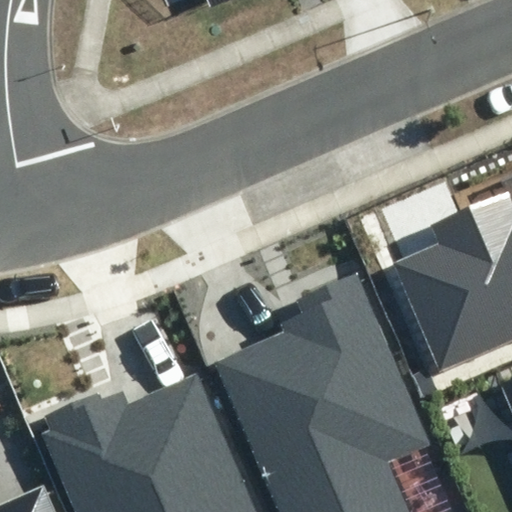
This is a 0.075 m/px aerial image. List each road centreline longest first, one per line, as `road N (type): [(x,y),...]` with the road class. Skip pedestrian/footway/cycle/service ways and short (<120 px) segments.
road 1 (residential): [(31,221),(139,189),(511,29)]
road 2 (residential): [(10,0),(5,90),(31,221)]
